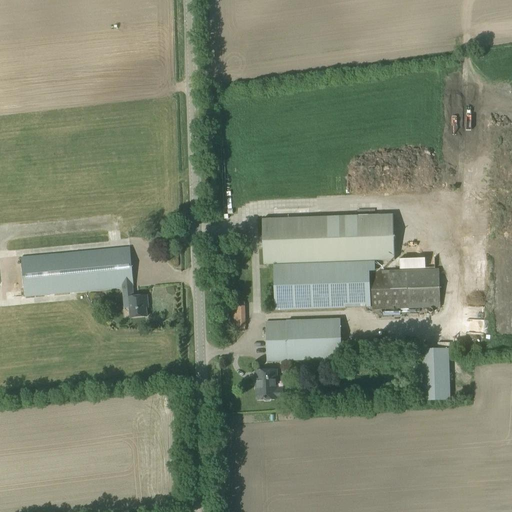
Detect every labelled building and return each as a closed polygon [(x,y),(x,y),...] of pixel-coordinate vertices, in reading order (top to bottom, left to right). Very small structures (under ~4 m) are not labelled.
[(222,191),(238,190),(237,176),(221,176),(222,191)] [(393,215),(261,220),(263,266),(334,263),(359,262),(395,260),(393,215)] [(132,287),(133,287),(129,248),(49,255),(21,258),(24,297),(53,295),(122,288),(132,287)] [(382,261),(382,271),(390,271),(390,261),(382,261)] [(374,262),(273,266),(275,311),(370,308),(370,299),(369,272),(375,271),(374,262)] [(370,299),(370,310),(440,307),(439,269),(390,271),(382,271),(375,271),(369,272),(370,299)] [(122,288),(123,299),(129,298),(130,319),(147,317),(145,303),(147,303),(147,296),(133,297),(132,287),(122,288)] [(235,313),(245,313),(245,307),(241,307),(241,305),(235,305),(235,313)] [(276,322),(266,322),(267,362),(269,362),(279,362),(342,359),(340,318),(276,322)] [(419,372),(420,402),(450,401),(449,349),(418,350),(418,356),(413,356),(414,372),(419,372)] [(258,400),(268,400),(284,400),(287,396),(287,392),(284,388),(277,388),(277,371),(256,371),(256,386),(258,386),(258,400)]
